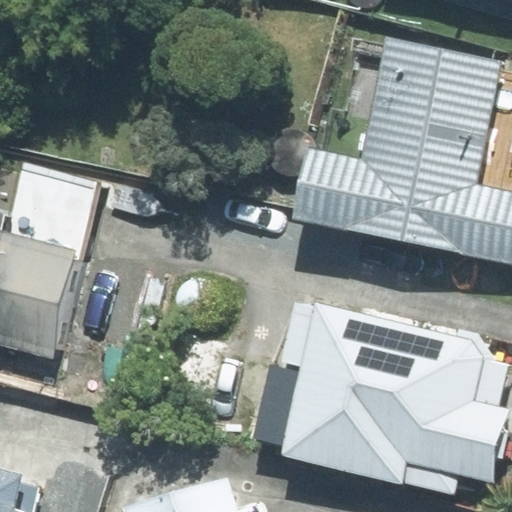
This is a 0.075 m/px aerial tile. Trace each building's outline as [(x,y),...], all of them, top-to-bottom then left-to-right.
[(511,0),(444,0),(511,21),(511,0)] [(511,76),(505,75),(507,65),(394,45),(371,170),(323,161),(310,232),(511,268),(511,176),(507,176),(511,147),(511,76)] [(0,339),(76,360),(106,251),(108,251),(127,180),(55,161),(40,218),(0,207),(0,339)] [(352,366),(327,454),(481,496),(486,475),(511,482),(511,347),(507,339),(368,301),(367,309),(342,302),(327,360),(352,366)] [(0,511),(58,511),(49,510),(59,478),(0,459),(0,511)] [(275,511),(267,479),(161,503),(162,511),(275,511)]
